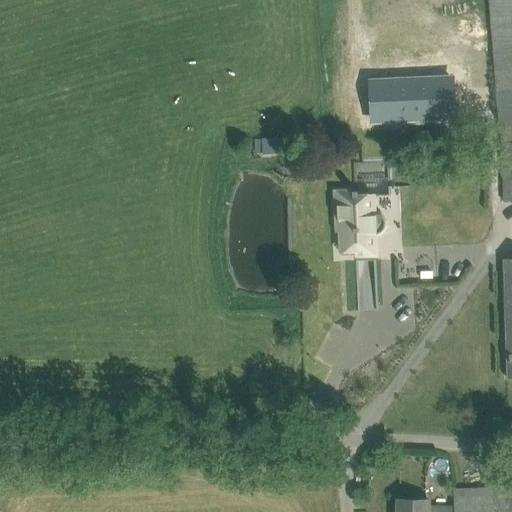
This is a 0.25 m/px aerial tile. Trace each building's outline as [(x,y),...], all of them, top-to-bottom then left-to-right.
[(504,201),(511,200),(511,0),(490,0),(502,144),(504,201)] [(439,78),(372,81),(373,121),(440,118),(439,78)] [(268,83),(266,105),(293,107),(295,85),(268,83)] [(357,185),(335,186),(336,215),(339,215),(340,231),(341,251),(356,251),(356,256),(376,255),(375,234),(378,234),(380,232),(383,230),(384,228),(385,225),(386,222),(385,219),(384,216),(382,213),(380,212),(377,210),(374,210),(373,190),(357,190),(357,185)] [(428,500),(398,500),(397,511),(511,511),(511,487),(454,490),(455,507),(428,507),(428,500)]
